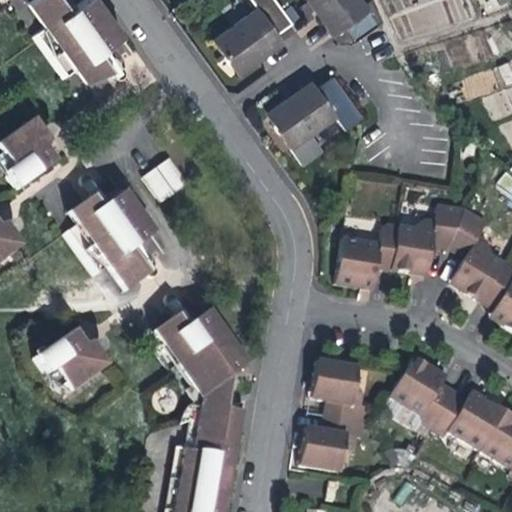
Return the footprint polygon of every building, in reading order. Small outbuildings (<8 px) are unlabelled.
[(26,0),(24,2),(41,28),(63,13),(54,0),(26,0)] [(58,78),(69,70),(91,55),(99,66),(107,61),(99,50),(118,37),(91,0),(82,0),(71,8),(65,0),(54,0),(63,13),(41,28),(28,37),(58,78)] [(359,5),(354,0),(301,0),(311,13),(315,10),(332,35),(365,11),(370,7),(366,0),(359,5)] [(347,47),(378,24),(370,7),(365,11),(332,35),(328,38),(334,46),(347,47)] [(247,65),(256,59),(253,54),(276,38),(254,8),(209,40),(222,58),(225,57),(239,71),(247,65)] [(332,35),(315,10),(311,13),(328,38),(332,35)] [(77,82),(99,66),(91,55),(69,70),(77,82)] [(304,134),(328,117),(338,130),(355,118),(331,84),(315,95),(309,87),(286,103),(283,99),(268,109),(276,128),(271,132),(295,165),(315,150),(304,134)] [(50,165),(23,128),(0,142),(0,159),(10,174),(3,179),(12,192),(50,165)] [(157,202),(182,184),(166,162),(140,179),(157,202)] [(494,187),(511,198),(511,176),(504,172),(494,187)] [(96,192),(87,198),(96,211),(76,225),(59,236),(87,277),(103,267),(123,252),(132,265),(140,259),(132,247),(148,235),(118,196),(105,205),(96,192)] [(67,211),(76,225),(96,211),(87,198),(83,201),(67,211)] [(333,288),(359,292),(360,286),(371,288),(374,270),(413,276),(414,268),(427,270),(431,247),(450,250),(465,260),(454,277),(464,283),(460,289),(495,311),(504,317),(500,323),(511,329),(511,270),(491,258),(494,237),(484,229),(487,225),(465,210),(438,206),(437,211),(425,209),(407,229),(387,226),(380,233),(378,247),(340,242),(333,288)] [(0,257),(8,252),(0,240),(0,257)] [(135,270),(132,265),(123,252),(103,267),(119,292),(140,278),(135,270)] [(426,278),(427,270),(414,268),(413,276),(426,278)] [(450,283),(460,289),(464,283),(454,277),(450,283)] [(181,311),(174,316),(182,329),(163,342),(149,351),(177,392),(185,388),(196,403),(195,412),(213,415),(214,411),(219,411),(219,410),(222,394),(225,383),(245,369),(204,314),(190,324),(181,311)] [(491,317),(500,323),(504,317),(495,311),(491,317)] [(154,330),(163,342),(182,329),(174,316),(168,320),(154,330)] [(66,332),(27,359),(36,372),(43,367),(53,382),(65,389),(93,370),(78,348),(66,332)] [(511,417),(503,412),(482,399),(478,406),(469,400),(445,386),(435,380),(439,373),(416,359),(392,399),(425,419),(429,430),(445,440),(449,434),(511,472),(511,478),(511,480),(511,417)] [(322,435),(309,432),(307,443),(300,442),(296,469),(340,476),(342,460),(353,451),(355,440),(360,441),(366,412),(359,411),(361,400),(354,389),(356,371),(313,363),(308,392),(315,393),(313,403),(326,406),(322,435)] [(448,379),(439,373),(435,380),(445,386),(448,379)] [(473,394),(469,400),(478,406),(482,399),(473,394)] [(238,407),(219,410),(219,411),(214,411),(213,415),(195,412),(189,446),(193,447),(233,436),(238,407)] [(302,432),(300,442),(307,443),(309,432),(302,432)] [(230,452),(233,436),(193,447),(181,511),(209,511),(210,510),(220,511),(222,501),(225,480),(226,472),(216,470),(220,450),(230,452)] [(180,445),(169,511),(181,511),(193,447),(189,446),(180,445)] [(325,500),(335,501),(337,483),(328,482),(325,500)]
